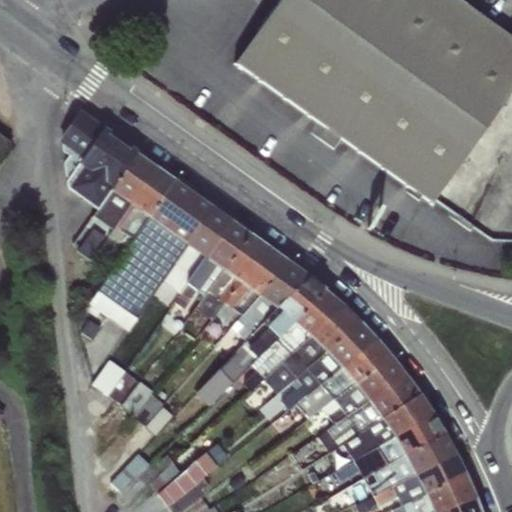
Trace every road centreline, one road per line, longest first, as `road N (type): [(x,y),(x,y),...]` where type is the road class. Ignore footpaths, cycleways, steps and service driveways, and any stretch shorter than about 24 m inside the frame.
road 1 (unknown): [(146,0),(223,87),(302,148),(407,220),(494,265)]
road 2 (residential): [(333,256),(42,42)]
road 3 (residential): [(333,256),(421,347),(494,441)]
road 4 (residential): [(511,319),(333,256)]
